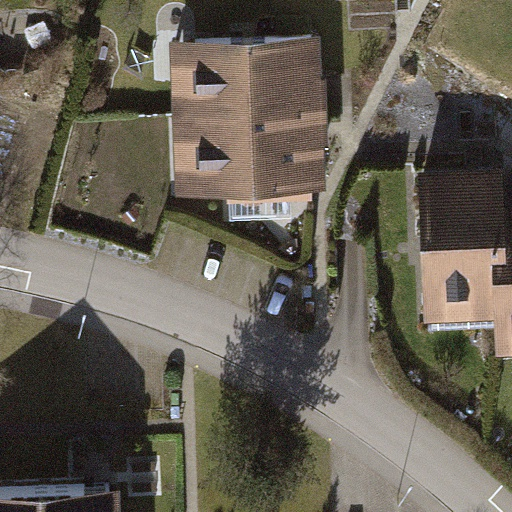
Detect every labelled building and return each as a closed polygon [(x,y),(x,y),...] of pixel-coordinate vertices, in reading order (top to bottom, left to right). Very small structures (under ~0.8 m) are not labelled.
[(46,21),(27,29),(34,47),(53,39),(46,21)] [(323,33),(172,39),(175,116),(331,110),(330,81),(330,75),(325,75),(323,33)] [(331,110),(175,116),(179,189),(329,184),(328,142),(331,141),(331,127),(331,110)] [(501,164),(421,167),(427,318),(507,315),(503,198),(501,164)] [(511,197),(503,198),(507,315),(507,348),(511,348),(511,197)] [(125,511),(124,480),(0,484),(0,511),(125,511)]
